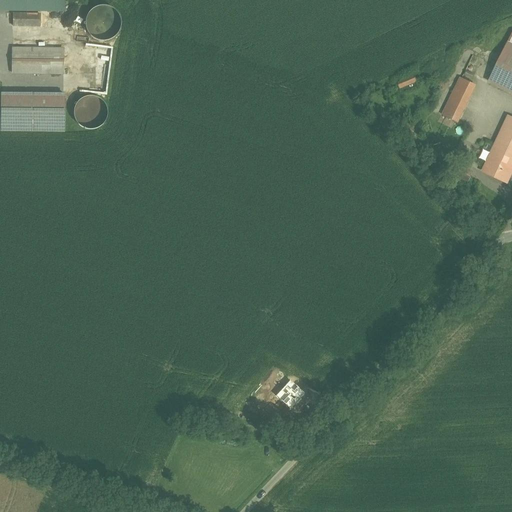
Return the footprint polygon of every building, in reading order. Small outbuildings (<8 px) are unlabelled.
[(119,29),(120,23),(118,16),(115,11),(109,7),(102,6),(96,7),(90,11),(87,17),(86,23),(87,30),(91,36),(96,39),(103,40),(110,39),(115,35),(119,29)] [(41,15),(13,14),(13,26),(41,26),(41,15)] [(511,38),(491,82),(511,91),(511,38)] [(64,49),(13,49),(13,73),(64,74),(64,49)] [(444,116),(463,123),(478,83),(460,76),(444,116)] [(402,87),(419,83),(417,77),(400,81),(402,87)] [(64,93),(3,93),(2,131),(63,132),(64,93)] [(107,120),(108,113),(106,107),(103,101),(97,97),(90,96),(84,98),(78,102),(75,107),(74,114),(75,120),(79,126),(84,130),(91,131),(98,129),(103,125),(107,120)] [(511,171),(511,118),(510,118),(484,172),(507,182),(511,171)] [(414,127),(401,121),(397,130),(410,136),(414,127)] [(459,124),(448,147),(460,153),(471,130),(459,124)] [(474,173),(455,164),(450,175),(468,184),(474,173)] [(293,382),(285,391),(280,386),(274,393),(291,409),(305,394),(293,382)]
